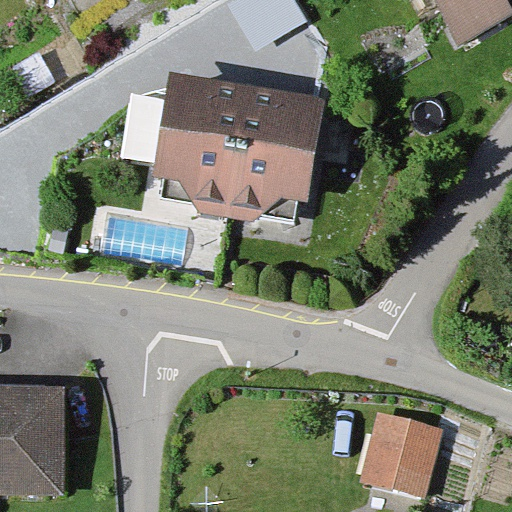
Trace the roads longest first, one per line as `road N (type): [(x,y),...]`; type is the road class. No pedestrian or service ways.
road 1 (residential): [(379,361),(511,148)]
road 2 (residential): [(156,312),(379,361)]
road 3 (residential): [(156,312),(142,511)]
road 4 (residential): [(0,290),(156,312)]
road 5 (residential): [(379,361),(511,412)]
